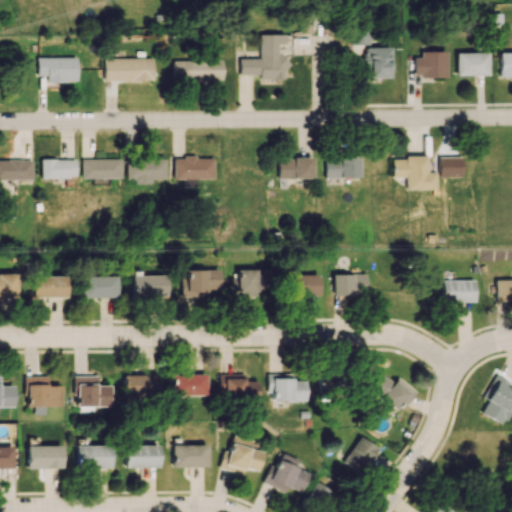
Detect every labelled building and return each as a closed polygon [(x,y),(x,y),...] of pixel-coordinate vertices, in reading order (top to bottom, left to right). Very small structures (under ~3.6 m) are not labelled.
[(367,26),(349,26),(349,45),(367,45),(367,26)] [(283,79),(283,57),(276,57),(276,44),(284,44),(284,34),(258,34),(258,58),(238,58),(238,74),(258,74),(258,79),(283,79)] [(388,47),(363,47),(363,81),(388,80),(388,47)] [(445,51),(419,51),(419,57),(412,57),(412,76),(444,77),(445,51)] [(455,75),(485,75),(485,52),(454,53),(455,75)] [(511,52),(498,52),(498,77),(511,77),(511,52)] [(76,82),(75,57),(35,57),(35,76),(46,76),(46,82),(76,82)] [(102,58),(102,81),(151,80),(150,58),(102,58)] [(221,79),(220,59),(170,61),(171,81),(221,79)] [(194,179),(211,179),(211,158),(172,157),(172,179),(183,179),(182,186),(193,186),(194,179)] [(311,178),(310,157),(276,157),(276,179),(311,178)] [(357,157),(323,157),(323,178),(357,177),(357,157)] [(433,189),(432,172),(425,172),(424,157),(390,157),(391,177),(403,177),(403,189),(433,189)] [(460,157),(437,157),(438,177),(460,176),(460,157)] [(164,179),(164,159),(125,158),(124,179),(133,180),(133,183),(149,184),(149,179),(164,179)] [(0,179),(30,179),(30,159),(0,159),(0,179)] [(39,178),(74,178),(74,159),(39,159),(39,178)] [(119,178),(119,159),(80,159),(80,178),(92,178),(92,185),(108,185),(107,178),(119,178)] [(236,268),(236,277),(232,277),(231,296),(256,296),(257,290),(269,290),(269,269),(236,268)] [(218,269),(185,270),(185,279),(179,279),(180,297),(204,296),(204,289),(219,289),(218,269)] [(15,273),(0,273),(0,297),(15,297),(15,273)] [(318,275),(289,274),(288,294),(317,295),(318,275)] [(331,274),(332,296),(352,296),(352,290),(365,289),(364,274),(331,274)] [(116,297),(115,275),(80,276),(81,298),(116,297)] [(131,276),(132,296),(165,296),(165,275),(131,276)] [(64,297),(64,276),(29,276),(30,298),(64,297)] [(494,303),(511,302),(511,279),(493,280),(494,303)] [(440,301),(472,302),(472,280),(441,280),(440,301)] [(172,395),(205,395),(205,373),(172,374),(172,395)] [(304,400),(304,380),(290,380),(290,373),(266,373),(266,392),(270,392),(271,401),(304,400)] [(391,382),(381,373),(369,388),(396,412),(413,392),(396,377),(391,382)] [(156,374),(123,375),(123,396),(156,395),(156,374)] [(256,399),(256,380),(243,381),(242,374),(218,374),(219,400),(256,399)] [(332,386),(333,375),(318,374),(318,386),(332,386)] [(74,376),(75,406),(109,406),(109,385),(95,385),(95,375),(74,376)] [(60,406),(60,385),(46,385),(46,376),(24,376),(24,406),(60,406)] [(511,398),(511,386),(491,377),(482,398),(486,400),(480,414),(502,424),(509,409),(508,408),(511,398)] [(0,406),(12,406),(12,385),(0,385),(0,406)] [(241,473),(242,468),(256,471),(260,451),(248,449),(250,439),(230,435),(227,451),(221,450),(217,468),(241,473)] [(334,457),(360,474),(376,448),(358,436),(346,454),(339,450),(334,457)] [(156,444),(122,445),(123,468),(157,467),(156,444)] [(170,445),(170,467),(205,466),(205,444),(170,445)] [(60,468),(59,445),(25,446),(25,468),(60,468)] [(74,445),(73,467),(108,467),(108,445),(74,445)] [(0,467),(10,467),(10,446),(0,446),(0,467)] [(298,492),(306,473),(292,467),(295,460),(280,453),(274,467),(268,465),(260,482),(283,492),(285,486),(298,492)] [(329,491),(313,482),(306,496),(322,504),(329,491)] [(450,511),(434,502),(427,511),(450,511)]
